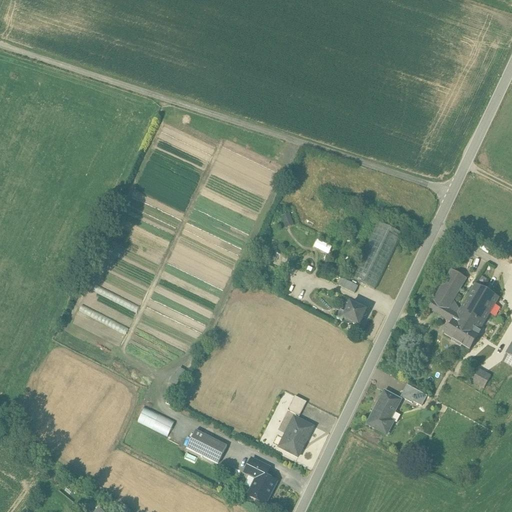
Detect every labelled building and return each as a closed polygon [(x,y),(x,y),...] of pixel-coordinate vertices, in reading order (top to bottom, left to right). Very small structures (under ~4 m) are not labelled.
[(282,216),(286,227),(294,224),(290,213),(282,216)] [(374,289),(400,236),(401,233),(378,223),(352,278),(352,279),(374,289)] [(317,239),(313,248),(328,255),(332,246),(317,239)] [(258,262),(254,269),(254,270),(253,270),(272,279),(276,271),(258,262)] [(467,280),(457,274),(452,271),(451,271),(434,301),(449,310),(467,280)] [(280,293),(285,282),(286,280),(279,277),(273,290),(280,293)] [(338,285),(355,293),(358,285),(341,278),(338,285)] [(476,285),(470,295),(469,295),(457,315),(434,301),(429,310),(452,324),(454,321),(476,334),(498,298),(476,285)] [(336,318),(339,320),(342,321),(343,319),(358,326),(363,316),(365,316),(366,316),(367,313),(366,311),(350,303),(345,313),(340,311),(336,318)] [(478,336),(464,327),(454,322),(445,336),(470,350),(478,336)] [(511,366),(511,358),(506,355),(503,361),(511,366)] [(479,372),(474,379),(472,383),(483,389),(489,378),(479,372)] [(414,398),(417,394),(418,391),(407,385),(403,392),(414,398)] [(400,401),(388,394),(384,392),(367,425),(386,435),(393,422),(395,423),(397,422),(400,417),(399,415),(394,412),(400,401)] [(403,392),(402,393),(402,394),(400,397),(412,404),(414,398),(403,392)] [(295,396),(289,408),(288,410),(300,417),(307,403),(295,396)] [(145,407),(138,422),(168,437),(175,422),(145,407)] [(294,418),(291,425),(279,448),(299,458),(313,428),(294,418)] [(279,430),(285,432),(290,422),(283,419),(279,430)] [(187,449),(204,458),(218,464),(227,447),(195,431),(187,449)] [(270,468),(263,465),(262,465),(252,459),(245,473),(256,479),(259,474),(265,477),(270,468)] [(265,505),(269,496),(276,483),(259,474),(256,479),(250,476),(245,486),(251,489),(248,496),(265,505)] [(82,506),(88,511),(105,511),(92,498),(91,497),(82,506)]
